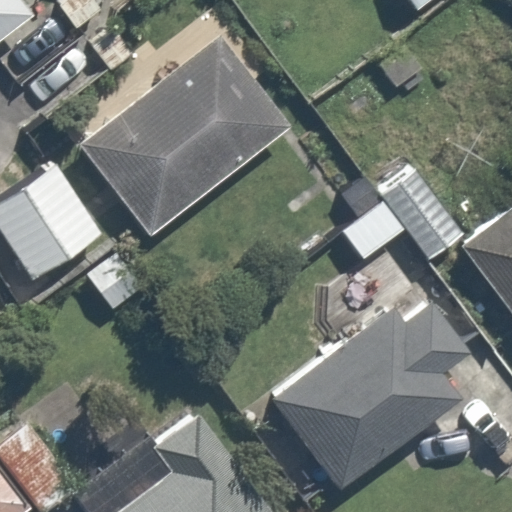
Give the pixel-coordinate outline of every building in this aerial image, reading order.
[(0,0),(0,22),(29,2),(28,0),(0,0)] [(272,116),(202,33),(61,152),(131,235),(272,116)] [(92,225),(49,153),(0,181),(0,247),(14,271),(92,225)] [(511,182),(453,229),(398,158),(361,187),(386,219),(425,269),(444,254),(510,340),(511,339),(511,182)] [(386,219),(361,187),(349,171),(320,193),(357,241),(386,219)] [(386,319),(374,304),(252,402),(319,485),(439,389),(420,365),(451,341),(415,296),(386,319)] [(0,415),(0,472),(22,502),(64,471),(16,404),(0,415)] [(260,511),(186,407),(61,496),(72,511),(260,511)] [(0,472),(0,511),(8,511),(22,502),(0,472)]
